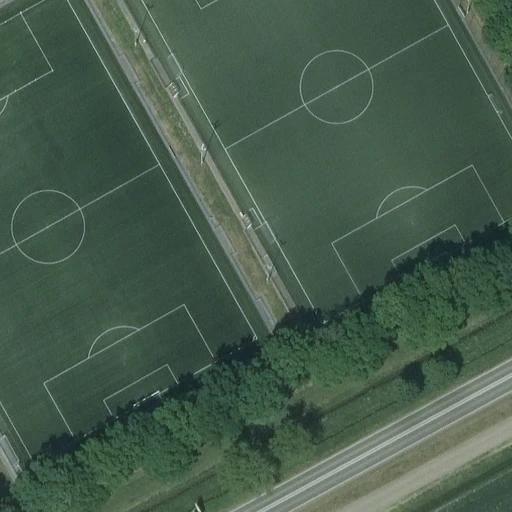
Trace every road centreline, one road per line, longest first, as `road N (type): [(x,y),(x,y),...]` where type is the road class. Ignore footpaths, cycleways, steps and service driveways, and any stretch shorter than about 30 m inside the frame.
road 1 (trunk): [(511,381),(275,511)]
road 2 (unclassified): [(511,432),(364,511)]
